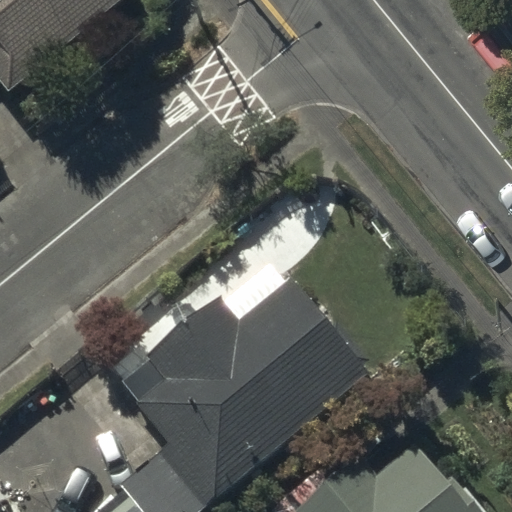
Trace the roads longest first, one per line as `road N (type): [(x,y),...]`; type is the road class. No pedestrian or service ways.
road 1 (residential): [(315,0),(296,42),(0,281)]
road 2 (tertiary): [(373,0),(511,167)]
